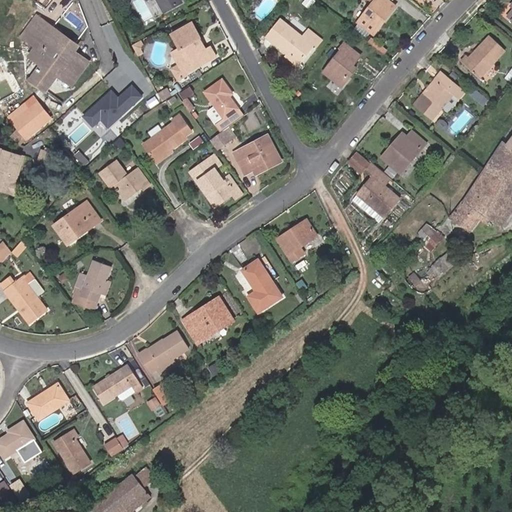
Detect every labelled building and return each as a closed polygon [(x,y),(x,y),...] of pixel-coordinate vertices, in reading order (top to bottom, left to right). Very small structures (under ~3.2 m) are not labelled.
[(152,0),(158,10),(175,0),(152,0)] [(369,0),(355,19),(367,29),(379,15),(382,17),(393,5),(386,0),(369,0)] [(511,4),(511,7),(511,9),(503,17),(511,24),(511,0),(510,3),(511,4)] [(84,57),(68,45),(65,42),(62,45),(56,41),(59,37),(46,28),(49,24),(33,12),(19,34),(33,44),(30,49),(43,58),(39,62),(29,76),(43,86),(54,71),(68,80),(84,57)] [(272,39),(288,20),(281,15),(266,33),(272,39)] [(379,15),(367,29),(370,32),(378,22),(382,17),(379,15)] [(287,51),(297,59),(310,42),(312,44),(318,37),(304,25),(300,31),(288,20),(272,39),(287,51)] [(186,74),(216,56),(211,48),(207,50),(203,44),(200,42),(197,36),(200,34),(193,23),(172,36),(180,49),(173,53),(175,57),(175,60),(177,64),(182,66),(186,74)] [(65,42),(68,45),(72,40),(49,24),(46,28),(59,37),(56,41),(62,45),(65,42)] [(200,42),(203,44),(205,43),(200,34),(197,36),(200,42)] [(474,54),(472,52),(465,60),(462,57),(457,62),(476,79),(501,50),(485,36),(477,46),(479,47),(474,54)] [(144,45),(141,39),(132,45),(137,56),(143,53),(141,49),(142,47),(144,45)] [(337,84),(354,66),(349,62),(356,53),(342,41),(335,47),(337,49),(320,70),(337,84)] [(27,53),(39,62),(43,58),(30,49),(27,53)] [(294,61),(297,59),(287,51),(285,54),(294,61)] [(179,79),(186,74),(182,66),(177,64),(172,68),(179,79)] [(429,119),(438,107),(448,95),(453,99),(459,92),(437,73),(430,80),(434,83),(414,106),(429,119)] [(206,90),(225,116),(214,124),(219,130),(223,127),(245,112),(234,97),(231,99),(229,95),(231,93),(233,91),(223,77),(206,90)] [(410,103),(414,106),(434,83),(430,80),(410,103)] [(111,89),(81,117),(92,128),(101,120),(109,129),(145,97),(133,84),(119,98),(111,89)] [(158,93),(162,102),(172,96),(167,88),(158,93)] [(448,95),(438,107),(443,111),(453,99),(448,95)] [(14,119),(29,139),(57,117),(42,98),(14,119)] [(170,148),(171,150),(188,137),(187,135),(195,129),(182,113),(174,119),(176,121),(145,144),(156,159),(170,148)] [(511,122),(461,197),(483,212),(502,225),(511,209),(511,122)] [(219,130),(210,137),(216,146),(229,136),(223,127),(219,130)] [(396,147),(384,161),(397,173),(422,143),(408,131),(403,137),(398,133),(390,143),(396,147)] [(244,170),(253,166),(270,158),(273,162),(281,159),(268,133),(234,150),(244,170)] [(379,157),(384,161),(396,147),(390,143),(379,157)] [(56,148),(40,145),(38,159),(54,161),(56,148)] [(24,151),(0,147),(0,159),(1,160),(0,167),(0,187),(17,190),(24,151)] [(172,151),(171,150),(170,148),(156,159),(158,162),(172,151)] [(270,158),(253,166),(255,171),(273,162),(270,158)] [(126,200),(142,187),(144,190),(152,184),(138,166),(127,175),(116,160),(100,172),(112,187),(115,185),(117,188),(116,189),(117,192),(119,190),(126,200)] [(381,186),(387,178),(369,162),(362,170),(368,176),(354,193),(381,217),(396,199),(381,186)] [(207,189),(217,203),(233,192),(236,197),(243,192),(232,176),(226,180),(215,165),(198,177),(207,189)] [(215,205),(217,203),(207,189),(204,191),(215,205)] [(461,197),(450,217),(468,232),(476,223),(470,218),(478,209),(461,197)] [(80,207),(71,214),(76,221),(85,214),(80,207)] [(470,218),(476,223),(483,212),(478,209),(470,218)] [(76,221),(71,214),(56,225),(69,244),(76,239),(74,237),(91,223),(85,214),(76,221)] [(306,215),(290,226),(293,230),(309,219),(306,215)] [(293,230),(290,226),(275,236),(290,258),(302,250),(298,244),(317,231),(309,219),(293,230)] [(74,237),(76,239),(93,226),(91,223),(74,237)] [(428,241),(435,247),(444,237),(437,231),(428,241)] [(24,240),(13,252),(17,256),(27,245),(24,240)] [(431,252),(435,247),(428,241),(424,245),(431,252)] [(0,255),(0,260),(2,264),(12,254),(7,248),(0,255)] [(277,272),(263,252),(240,267),(253,286),(246,291),(257,308),(281,293),(270,277),(277,272)] [(446,253),(431,268),(440,277),(455,262),(446,253)] [(107,278),(112,264),(94,257),(88,272),(83,286),(77,284),(75,290),(76,290),(74,294),(76,294),(74,299),(75,300),(87,304),(90,296),(96,298),(99,289),(102,291),(107,278)] [(77,284),(83,286),(88,272),(82,269),(77,284)] [(6,291),(32,323),(50,308),(40,296),(30,284),(36,280),(30,272),(16,283),(11,277),(1,285),(6,291)] [(65,272),(59,276),(63,282),(69,278),(65,272)] [(107,278),(102,291),(107,292),(111,279),(107,278)] [(46,291),(36,280),(30,284),(40,296),(46,291)] [(87,304),(98,307),(102,291),(99,289),(96,298),(90,296),(87,304)] [(198,340),(215,329),(212,325),(223,318),(225,322),(234,316),(219,291),(183,315),(198,340)] [(212,325),(215,329),(225,322),(223,318),(212,325)] [(188,343),(176,326),(161,337),(162,339),(149,348),(147,344),(138,350),(150,368),(156,365),(161,372),(178,360),(173,353),(188,343)] [(147,344),(149,348),(162,339),(161,337),(160,335),(147,344)] [(209,364),(215,372),(223,366),(217,358),(209,364)] [(103,401),(117,392),(131,383),(135,389),(142,385),(127,362),(92,385),(103,401)] [(59,378),(47,385),(49,388),(61,381),(59,378)] [(162,380),(152,386),(162,403),(172,396),(162,380)] [(49,388),(47,385),(28,397),(39,416),(70,397),(61,381),(49,388)] [(131,383),(117,392),(120,397),(123,398),(135,389),(131,383)] [(144,399),(151,409),(160,403),(153,394),(144,399)] [(9,431),(0,436),(0,446),(6,455),(35,436),(24,418),(8,428),(9,431)] [(56,438),(75,468),(91,458),(77,433),(79,431),(75,425),(56,438)] [(108,441),(113,454),(132,446),(127,433),(108,441)] [(147,490),(134,474),(96,504),(102,511),(131,511),(151,497),(146,491),(147,490)] [(9,479),(0,483),(0,491),(4,498),(16,492),(9,479)]
